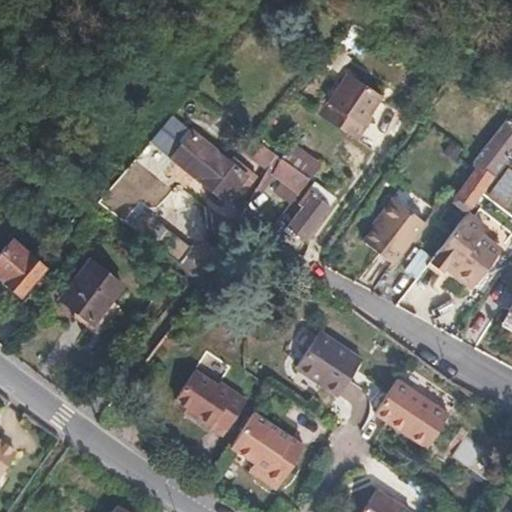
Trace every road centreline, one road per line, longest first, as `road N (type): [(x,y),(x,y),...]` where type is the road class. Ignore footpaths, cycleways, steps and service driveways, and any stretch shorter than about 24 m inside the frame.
road 1 (residential): [(511,384),(276,247)]
road 2 (tertiary): [(0,367),(208,511)]
